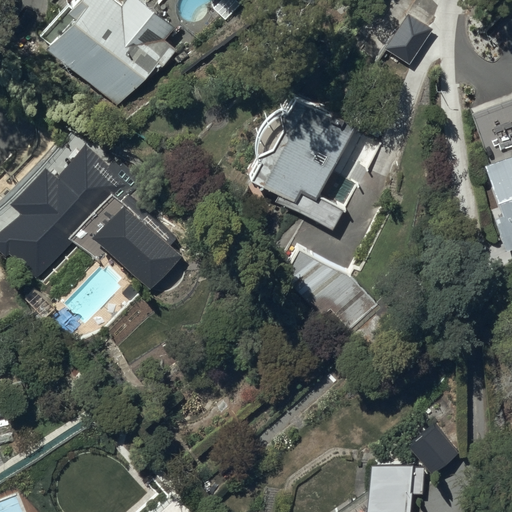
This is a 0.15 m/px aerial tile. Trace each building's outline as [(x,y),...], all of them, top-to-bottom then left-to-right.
[(54,0),(38,17),(118,93),(172,36),(165,29),(178,15),(162,0),(54,0)] [(383,40),(407,56),(431,21),(407,4),(383,40)] [(270,184),(331,223),(386,135),(292,76),(284,88),(255,143),(245,157),(275,176),(270,184)] [(10,244),(36,270),(99,204),(103,208),(110,201),(114,204),(129,189),(123,183),(126,179),(72,127),(50,150),(45,146),(13,179),(26,191),(0,218),(0,239),(7,246),(10,244)] [(497,206),(508,236),(511,234),(511,141),(487,150),(505,203),(497,206)] [(408,431),(430,463),(457,444),(435,413),(408,431)] [(281,511),(406,511),(413,449),(370,444),(365,492),(336,511),(308,511),(284,504),(281,511)] [(152,511),(149,508),(143,511),(188,511),(178,500),(163,511),(152,511)]
